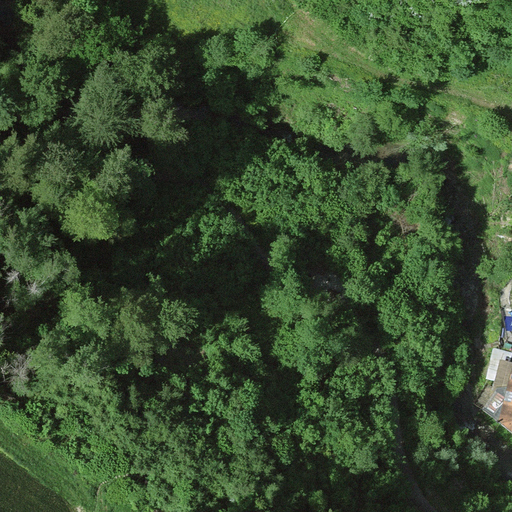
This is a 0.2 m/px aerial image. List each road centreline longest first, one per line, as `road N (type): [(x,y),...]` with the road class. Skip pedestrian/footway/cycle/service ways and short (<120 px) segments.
road 1 (track): [(0,140),(85,169),(188,180),(224,206),(278,271),(343,313),(381,350),(398,447),(416,493),(435,511)]
road 2 (track): [(511,117),(330,44),(280,0)]
